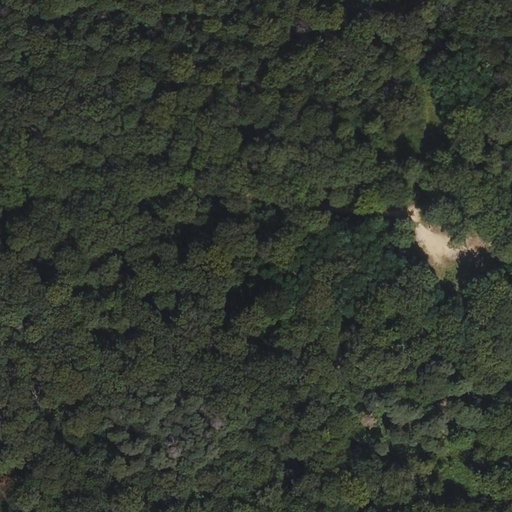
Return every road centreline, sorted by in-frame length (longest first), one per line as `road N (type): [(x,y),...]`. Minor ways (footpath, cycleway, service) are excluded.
road 1 (track): [(511,234),(262,203),(0,185)]
road 2 (track): [(424,224),(431,124),(422,0)]
